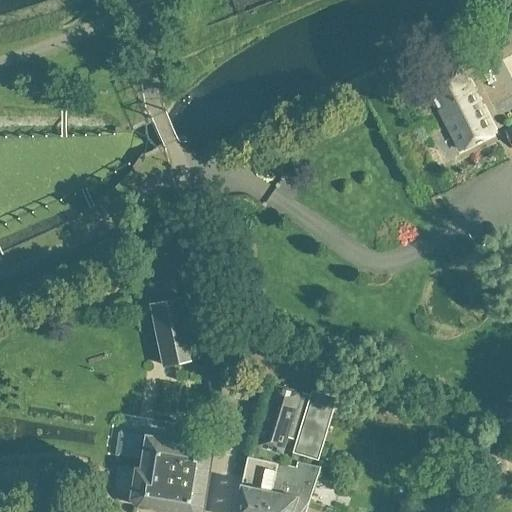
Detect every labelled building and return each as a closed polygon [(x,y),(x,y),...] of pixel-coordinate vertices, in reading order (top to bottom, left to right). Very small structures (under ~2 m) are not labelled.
[(494,133),(459,64),(414,86),(422,103),(434,97),(460,150),(494,133)] [(409,155),(419,147),(403,128),(394,135),(409,155)] [(195,357),(184,298),(151,305),(162,364),(195,357)] [(269,400),(256,445),(282,453),(284,449),(300,392),(274,384),(269,400)] [(280,465),(269,511),(305,511),(320,468),(298,463),(302,451),(311,454),(322,418),(325,420),(326,418),(331,401),(300,392),(284,449),(293,452),(288,466),(280,465)] [(207,488),(209,477),(210,477),(213,464),(211,464),(213,451),(215,451),(216,447),(212,446),(211,449),(184,443),(182,441),(174,439),(171,442),(152,438),(152,436),(147,435),(146,439),(147,440),(147,441),(143,440),(144,437),(120,432),(116,456),(139,460),(140,457),(144,457),(142,468),(136,467),(135,471),(137,471),(131,498),(138,508),(137,511),(204,511),(205,509),(203,508),(205,498),(207,498),(209,488),(207,488)] [(237,511),(269,511),(280,465),(279,464),(282,453),(256,445),(252,458),(249,458),(237,511)] [(341,509),(344,493),(320,490),(318,506),(341,509)]
